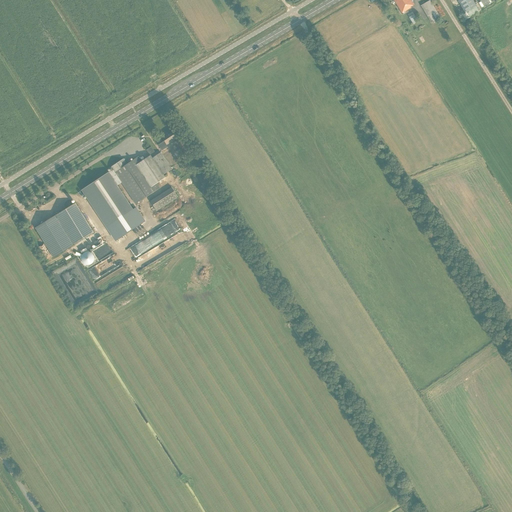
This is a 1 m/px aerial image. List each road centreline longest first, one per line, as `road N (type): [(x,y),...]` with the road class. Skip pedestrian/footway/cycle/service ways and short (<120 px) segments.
road 1 (primary): [(0,199),(297,21)]
road 2 (unclassified): [(292,11),(0,186)]
